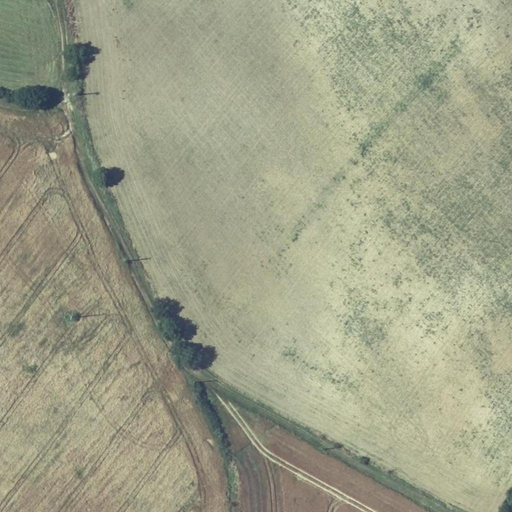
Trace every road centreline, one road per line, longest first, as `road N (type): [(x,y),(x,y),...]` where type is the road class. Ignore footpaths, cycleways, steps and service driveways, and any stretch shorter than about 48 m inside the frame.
road 1 (track): [(441,511),(199,368),(174,343),(59,93)]
road 2 (track): [(0,102),(36,108),(59,93),(62,41),(52,0)]
